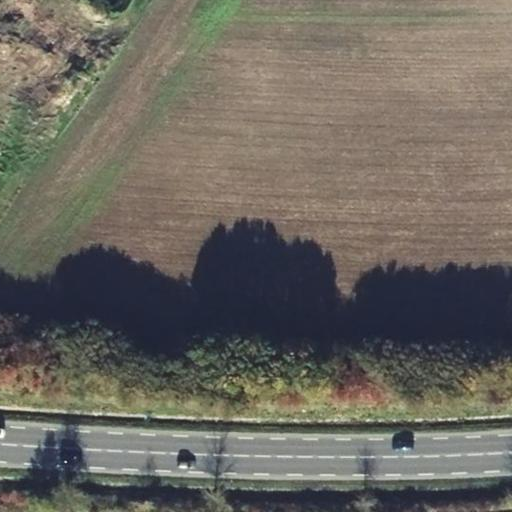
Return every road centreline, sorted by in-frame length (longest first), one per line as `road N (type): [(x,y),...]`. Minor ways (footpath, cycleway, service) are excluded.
road 1 (secondary): [(0,443),(94,453),(511,457)]
road 2 (track): [(108,44),(0,219)]
